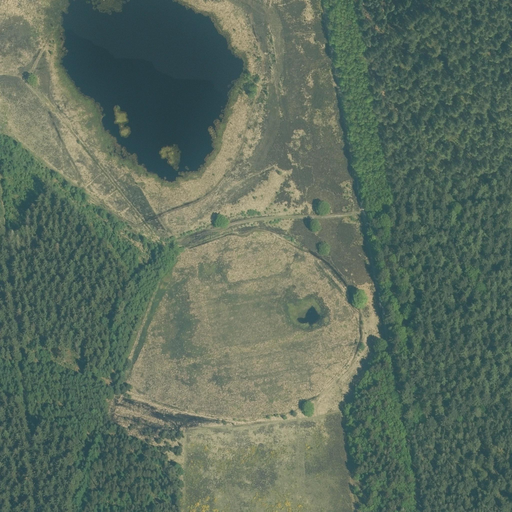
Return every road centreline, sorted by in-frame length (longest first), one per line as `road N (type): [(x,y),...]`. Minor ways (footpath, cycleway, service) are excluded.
road 1 (track): [(324,0),(419,511)]
road 2 (track): [(0,172),(37,511)]
